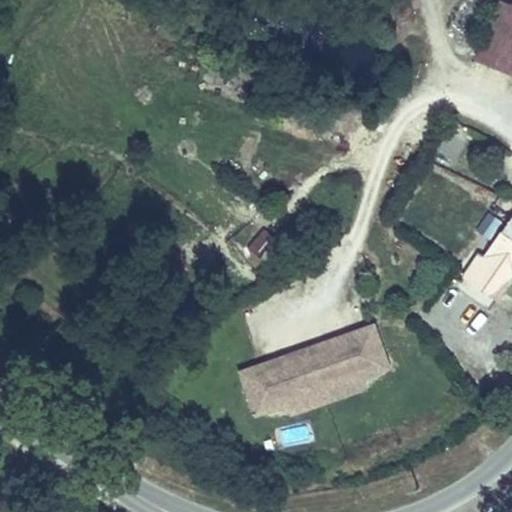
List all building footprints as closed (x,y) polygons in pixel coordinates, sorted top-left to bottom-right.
[(511,69),(511,1),(507,0),(499,0),(475,56),(511,69)] [(511,214),(504,227),(500,225),(461,273),(498,300),(511,278),(511,214)] [(254,280),(279,240),(253,223),(227,263),(254,280)] [(393,368),(376,320),(308,343),(328,402),(364,389),(367,376),(393,368)] [(328,402),(308,343),(235,365),(250,416),(281,407),(291,415),(328,402)]
